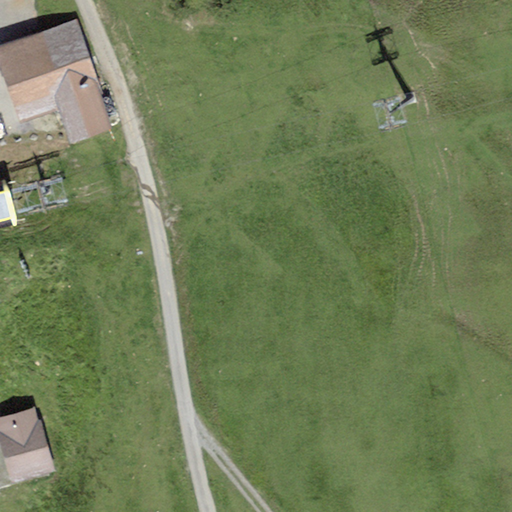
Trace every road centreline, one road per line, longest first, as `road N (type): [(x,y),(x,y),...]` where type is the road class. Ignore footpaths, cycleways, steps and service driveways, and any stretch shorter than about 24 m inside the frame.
road 1 (track): [(83,0),(143,163),(188,419)]
road 2 (track): [(265,511),(188,419)]
